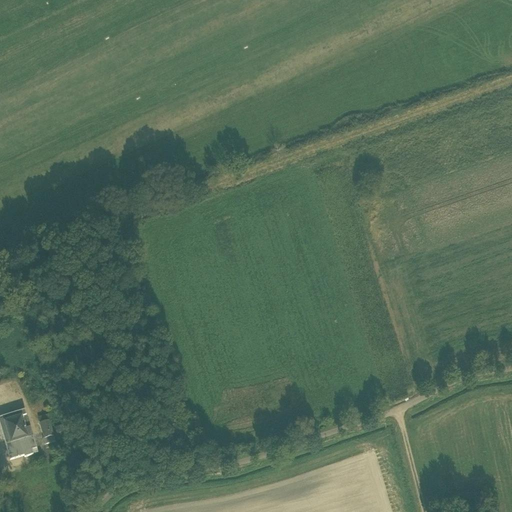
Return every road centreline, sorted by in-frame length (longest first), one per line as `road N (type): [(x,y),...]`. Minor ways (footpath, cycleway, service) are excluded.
road 1 (track): [(0,257),(511,79)]
road 2 (unclassified): [(92,511),(121,482),(233,464),(394,411),(465,375),(511,368)]
